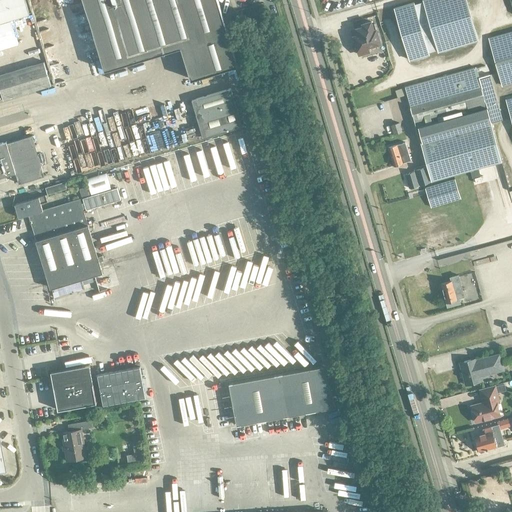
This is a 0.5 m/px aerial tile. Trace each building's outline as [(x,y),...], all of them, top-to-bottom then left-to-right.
[(0,0),(0,23),(11,20),(11,19),(30,14),(25,0),(0,0)] [(159,52),(143,0),(85,0),(107,69),(159,52)] [(182,47),(229,33),(218,0),(144,0),(161,54),(182,47)] [(423,0),(425,3),(415,6),(414,2),(394,8),(410,61),(430,55),(429,52),(438,49),(439,52),(479,41),(466,0),(423,0)] [(11,20),(0,23),(0,49),(18,44),(11,20)] [(375,29),(374,23),(372,24),(371,21),(363,24),(363,26),(352,30),(356,41),(353,44),(354,48),(358,50),(359,54),(369,52),(368,47),(381,43),(377,29),(375,29)] [(511,31),(488,38),(502,87),(511,84),(511,31)] [(191,79),(238,64),(228,33),(182,47),(191,79)] [(44,62),(0,75),(0,89),(3,100),(51,85),(44,62)] [(415,123),(417,128),(487,108),(491,121),(503,118),(497,100),(490,75),(480,77),(478,69),(405,88),(415,123)] [(231,88),(192,100),(203,138),(243,126),(231,88)] [(492,123),(491,121),(487,108),(417,128),(420,140),(421,143),(492,123)] [(400,123),(392,125),(395,134),(402,131),(400,123)] [(502,161),(492,123),(421,143),(432,181),(502,161)] [(16,173),(19,183),(44,176),(32,135),(7,143),(16,173)] [(16,173),(7,143),(7,141),(0,143),(0,177),(16,173)] [(406,142),(389,147),(394,165),(411,160),(406,142)] [(416,170),(421,185),(431,181),(425,166),(416,170)] [(416,170),(414,171),(405,174),(411,189),(419,186),(421,185),(416,170)] [(111,189),(106,174),(87,180),(91,195),(111,189)] [(455,179),(425,188),(431,207),(461,199),(455,179)] [(67,189),(65,182),(46,188),(48,195),(67,189)] [(90,196),(87,187),(80,189),(83,199),(90,196)] [(117,189),(83,200),(84,204),(82,204),(83,208),(85,207),(87,211),(121,201),(117,189)] [(47,202),(45,195),(15,205),(19,218),(28,215),(36,240),(88,225),(80,199),(43,210),(41,203),(47,202)] [(88,225),(36,240),(51,289),(102,273),(99,263),(104,261),(103,257),(98,258),(88,225)] [(426,233),(426,241),(434,240),(434,232),(426,233)] [(452,281),(442,284),(448,307),(461,303),(460,298),(465,297),(465,295),(466,295),(465,291),(463,291),(459,275),(451,277),(452,281)] [(470,342),(463,343),(464,349),(493,343),(490,330),(468,334),(470,342)] [(476,359),(461,363),(464,376),(466,376),(469,385),(482,381),(481,376),(487,374),(487,372),(497,370),(497,372),(504,370),(500,354),(477,361),(476,359)] [(90,365),(51,372),(58,410),(97,403),(95,396),(99,395),(97,383),(96,383),(98,395),(95,395),(90,365)] [(324,366),(277,375),(285,417),(337,407),(324,366)] [(98,375),(103,405),(145,397),(140,368),(98,375)] [(285,417),(277,375),(230,384),(238,426),(285,417)] [(484,403),(472,406),(477,422),(498,417),(494,404),(500,402),(498,393),(506,391),(504,384),(481,390),(484,403)] [(479,446),(478,448),(479,452),(481,453),(485,452),(486,450),(504,444),(500,430),(504,429),(502,423),(497,425),(497,427),(485,430),(486,434),(476,437),(479,446)]
